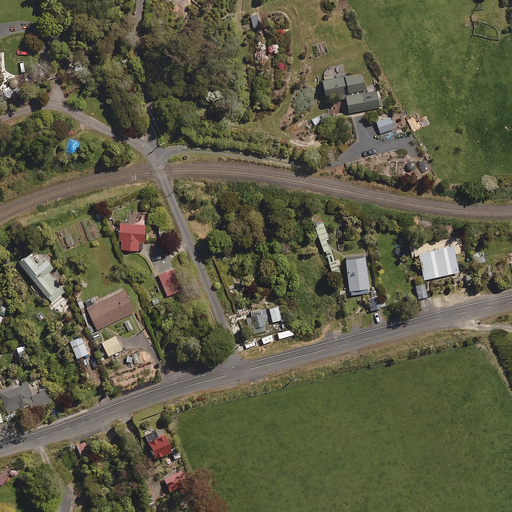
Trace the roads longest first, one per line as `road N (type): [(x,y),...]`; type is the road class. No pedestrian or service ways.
road 1 (residential): [(237,372),(149,154),(58,105),(0,119)]
road 2 (unclassified): [(237,372),(511,300)]
road 3 (unclassified): [(0,450),(237,372)]
